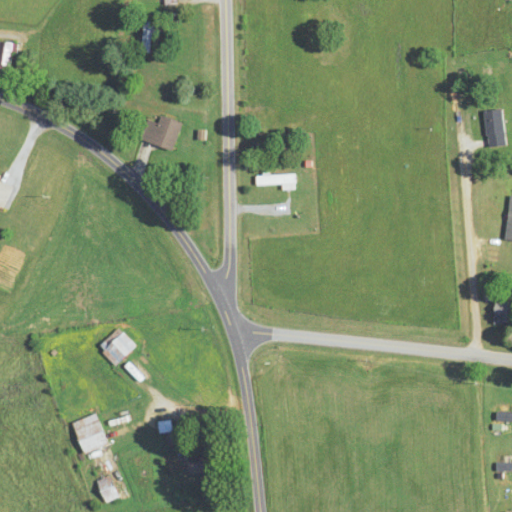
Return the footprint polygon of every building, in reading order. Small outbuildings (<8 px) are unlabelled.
[(511,0),(492,0),(493,11),(511,11),(511,0)] [(148,53),(148,23),(137,23),(137,53),(148,53)] [(11,45),(0,42),(0,70),(7,72),(11,45)] [(499,108),(480,110),(484,148),(503,146),(499,108)] [(168,151),(178,123),(156,115),(153,123),(144,120),(137,139),(168,151)] [(252,185),(278,185),(278,189),(293,189),(293,174),(252,174),(252,185)] [(511,196),(506,196),(502,240),(511,241),(511,196)] [(490,324),(511,325),(511,295),(491,294),(490,324)] [(94,347),(112,365),(132,345),(115,327),(94,347)] [(68,423),(79,455),(106,445),(94,413),(68,423)] [(511,433),(511,423),(488,423),(488,434),(511,433)] [(511,462),(493,463),(493,471),(511,471),(511,462)] [(94,480),(99,503),(114,500),(108,476),(94,480)]
